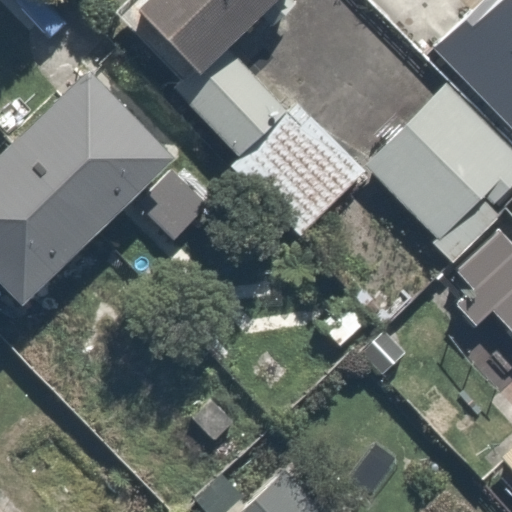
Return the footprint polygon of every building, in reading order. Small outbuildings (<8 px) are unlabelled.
[(228,163),(300,233),(362,169),(227,44),(269,0),(142,0),(136,7),(196,71),(175,89),(237,155),(228,163)] [(511,15),(496,0),(450,0),(412,40),(480,107),(511,74),(511,15)] [(86,64),(0,144),(0,280),(18,299),(169,155),(86,64)] [(511,150),(447,84),(365,166),(450,252),(511,191),(511,150)] [(486,306),(511,332),(511,241),(492,261),(511,282),(486,306)] [(344,302),(320,325),(338,346),(365,320),(344,302)] [(304,511),(266,468),(216,511),(304,511)]
